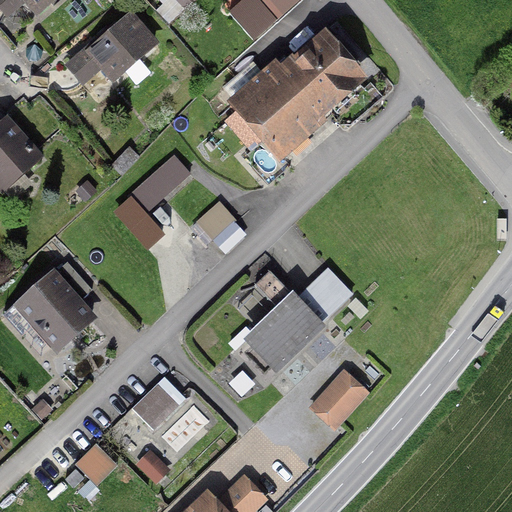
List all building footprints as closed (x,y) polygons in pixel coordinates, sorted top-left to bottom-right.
[(26,0),(44,20),(67,0),(26,0)] [(170,0),(180,11),(193,0),(170,0)] [(263,0),(263,1),(280,18),(297,0),(263,0)] [(126,19),(71,71),(87,88),(104,72),(117,87),(156,51),(126,19)] [(368,83),(324,33),(294,59),(292,57),(280,68),(275,62),(226,106),(280,167),(329,123),(326,120),(368,83)] [(7,134),(0,139),(0,190),(4,195),(36,166),(7,134)] [(188,180),(175,164),(133,200),(146,216),(188,180)] [(237,221),(220,202),(196,224),(224,255),(246,235),(235,223),(237,221)] [(92,331),(53,284),(16,314),(55,362),(92,331)] [(324,327),(292,295),(243,344),(276,376),(324,327)] [(368,394),(344,373),(312,409),(336,431),(368,394)] [(184,400),(163,379),(132,410),(153,432),(184,400)] [(100,486),(119,466),(98,445),(78,465),(100,486)] [(172,470),(152,450),(138,465),(158,484),(172,470)] [(241,483),(219,503),(227,511),(255,511),(263,505),(241,483)]
